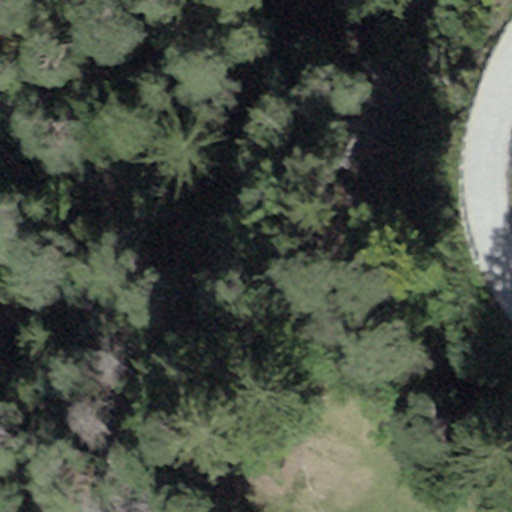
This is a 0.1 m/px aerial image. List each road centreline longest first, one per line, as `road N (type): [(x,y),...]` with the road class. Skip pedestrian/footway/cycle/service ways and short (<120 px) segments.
road 1 (track): [(511,452),(462,425),(379,321),(372,207)]
road 2 (track): [(511,44),(488,111),(477,210),(511,282)]
